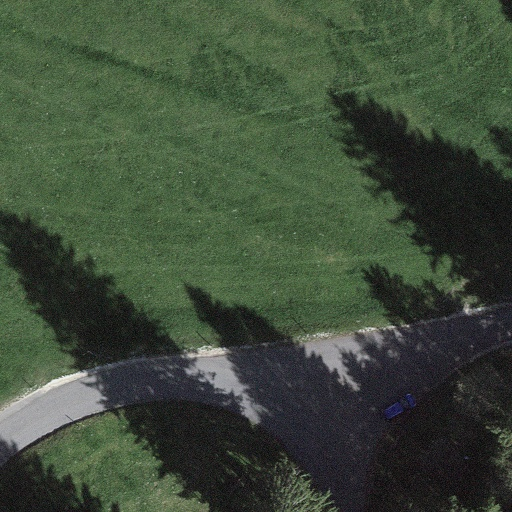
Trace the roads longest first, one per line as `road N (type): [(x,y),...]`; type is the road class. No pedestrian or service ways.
road 1 (unclassified): [(334,347),(92,392),(0,436)]
road 2 (unclassified): [(511,313),(334,347)]
road 3 (unclassified): [(339,511),(334,347)]
